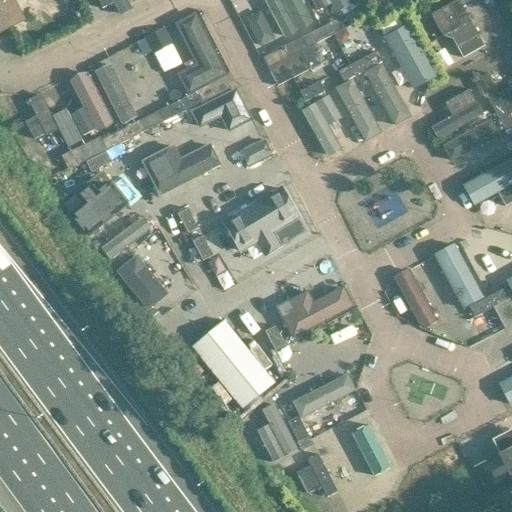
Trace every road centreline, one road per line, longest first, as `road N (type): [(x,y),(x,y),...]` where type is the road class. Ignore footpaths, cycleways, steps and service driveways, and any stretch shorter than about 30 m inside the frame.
road 1 (unclassified): [(356,276),(455,221),(415,136),(312,192)]
road 2 (unclassified): [(146,187),(218,304),(336,238)]
road 3 (motorway): [(152,511),(0,303)]
road 4 (unclassified): [(312,192),(215,0)]
road 5 (unclassified): [(191,0),(30,79),(0,81)]
road 6 (unclassified): [(405,439),(419,444),(466,413),(479,388),(472,364)]
road 7 (motorway): [(0,413),(72,511)]
